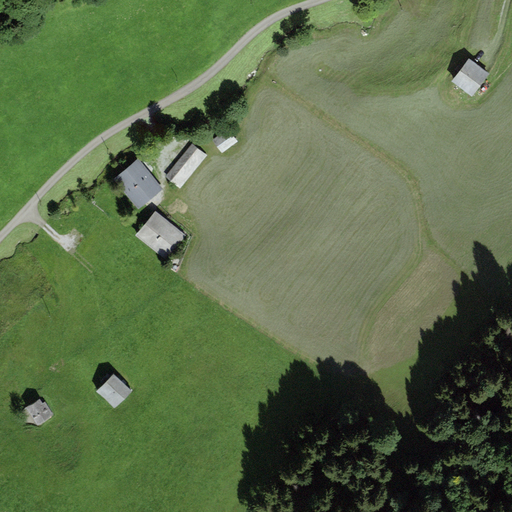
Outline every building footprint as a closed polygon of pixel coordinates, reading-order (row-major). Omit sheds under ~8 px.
[(486,74),(464,58),(449,80),(470,96),(486,74)] [(228,128),(212,139),(222,153),(237,142),(228,128)] [(195,143),(168,174),(182,185),(208,154),(195,143)] [(137,160),(113,179),(137,209),(161,190),(137,160)] [(152,213),(135,237),(166,260),(184,237),(152,213)] [(133,391),(111,373),(96,391),(118,409),(133,391)] [(38,396),(24,408),(41,429),(56,418),(38,396)]
